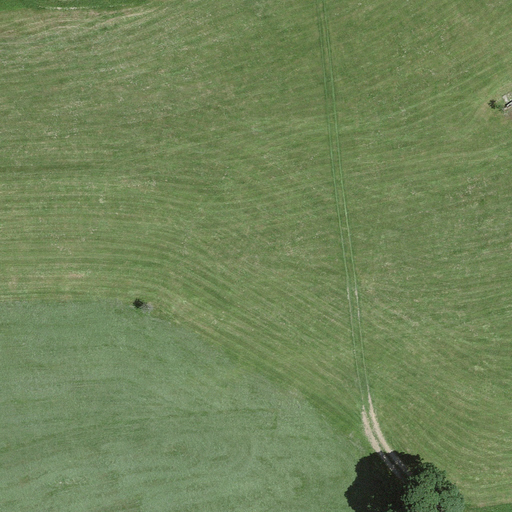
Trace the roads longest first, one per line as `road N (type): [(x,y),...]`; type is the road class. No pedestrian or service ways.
road 1 (track): [(319,0),(370,409)]
road 2 (track): [(445,511),(416,493),(384,449),(370,409)]
